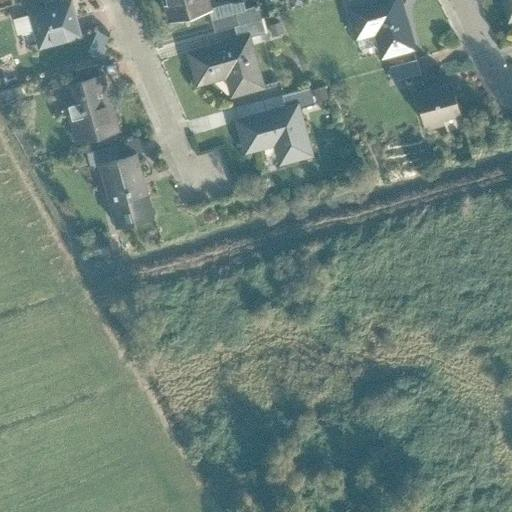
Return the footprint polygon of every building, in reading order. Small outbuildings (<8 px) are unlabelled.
[(75,0),(32,12),(42,49),(85,38),(75,0)] [(209,0),(164,0),(170,22),(213,11),(209,0)] [(377,35),(385,63),(421,54),(407,0),(366,0),(346,5),(355,41),(377,35)] [(511,0),(499,0),(507,28),(511,26),(511,0)] [(252,40),(191,55),(199,85),(229,77),(234,96),(264,89),(252,40)] [(107,75),(62,87),(78,144),(122,132),(107,75)] [(313,85),(285,92),(289,108),(303,105),(317,101),(313,85)] [(455,86),(419,95),(427,128),(464,118),(455,86)] [(282,167),(317,158),(304,108),(303,105),(289,108),(237,122),(246,156),(277,147),(282,167)] [(141,158),(102,168),(118,227),(157,217),(141,158)]
